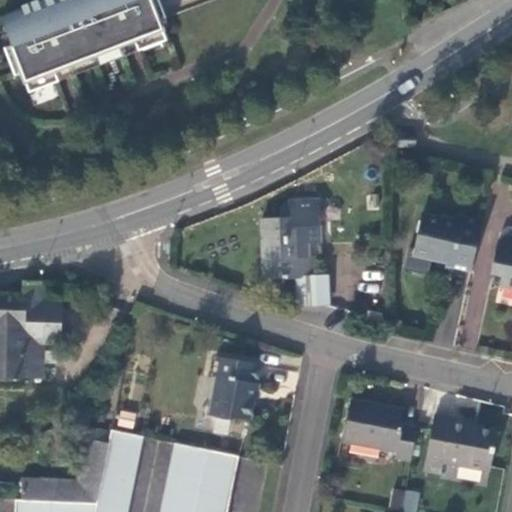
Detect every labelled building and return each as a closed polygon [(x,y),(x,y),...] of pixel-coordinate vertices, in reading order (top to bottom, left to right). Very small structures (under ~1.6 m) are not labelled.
[(29,91),(57,80),(54,69),(121,43),(125,54),(166,38),(158,19),(165,16),(159,0),(42,0),(0,16),(1,17),(11,44),(4,47),(14,74),(21,71),(29,91)] [(57,80),(125,54),(121,43),(54,69),(57,80)] [(416,146),(417,134),(394,133),(394,145),(416,146)] [(280,218),(261,219),(263,278),(296,278),(297,306),(327,304),(326,276),(313,276),(312,258),(309,258),(308,244),(321,244),(319,199),(290,200),(280,208),(280,218)] [(413,254),(451,263),(450,267),(471,271),(482,221),(461,217),(460,223),(422,215),(413,254)] [(511,235),(506,234),(498,239),(493,262),(502,276),(499,287),(511,290),(511,235)] [(46,305),(47,281),(25,280),(24,294),(0,293),(0,378),(17,379),(20,377),(20,374),(44,375),(45,333),(54,334),(55,305),(46,305)] [(239,360),(216,355),(206,413),(250,421),(260,364),(239,360)] [(395,456),(411,459),(418,426),(402,422),(405,407),(380,403),(352,397),(344,441),(397,451),(395,456)] [(436,415),(426,467),(443,471),(445,459),(492,468),(499,430),(471,425),(453,422),(453,419),(436,415)] [(214,417),(210,432),(227,436),(231,421),(214,417)] [(23,477),(22,499),(96,502),(109,441),(105,441),(107,430),(92,427),(90,438),(86,437),(80,480),(23,477)] [(96,502),(22,499),(17,499),(15,511),(127,511),(143,436),(111,429),(109,441),(96,502)] [(176,442),(161,511),(227,511),(239,455),(176,442)] [(394,488),(389,511),(401,511),(405,495),(405,491),(394,488)] [(405,495),(401,511),(414,511),(417,497),(405,495)]
